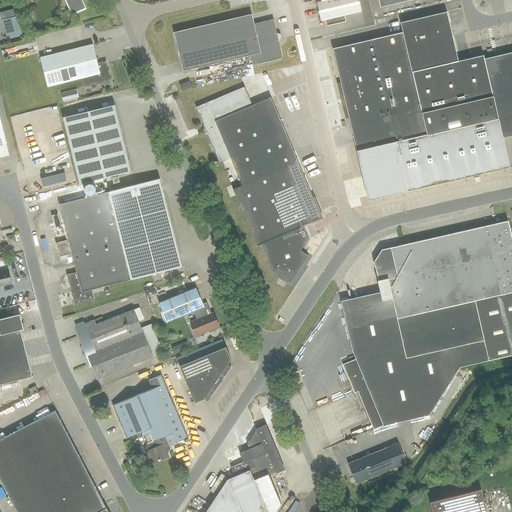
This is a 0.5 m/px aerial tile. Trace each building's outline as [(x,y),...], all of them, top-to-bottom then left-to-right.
[(65,0),(72,14),(85,9),(81,0),(65,0)] [(343,15),(339,0),(321,0),(321,1),(316,2),(321,20),(343,15)] [(339,0),(343,15),(361,11),(358,0),(339,0)] [(402,32),(333,49),(340,83),(337,83),(345,118),(349,118),(368,200),(509,168),(503,138),(511,135),(511,52),(484,59),(483,55),(458,61),(447,12),(400,23),(402,32)] [(253,65),(262,63),(282,58),(273,19),(254,24),(252,14),(174,32),(183,71),(251,55),(253,65)] [(7,34),(8,40),(22,36),(20,31),(7,34)] [(111,81),(106,63),(106,61),(98,64),(93,44),(40,58),(47,87),(82,78),(84,88),(111,81)] [(182,92),(192,88),(189,81),(179,85),(182,92)] [(244,87),(196,107),(204,128),(203,131),(207,133),(209,138),(220,134),(214,120),(252,105),(244,87)] [(78,98),(76,89),(61,93),(62,101),(78,98)] [(302,226),(321,218),(270,97),(252,105),(214,120),(220,134),(230,158),(242,186),(233,190),(256,245),(260,244),(273,274),(289,285),(308,256),(300,251),(307,240),(302,226)] [(76,171),(127,158),(115,105),(63,118),(76,171)] [(0,157),(9,155),(0,118),(0,157)] [(219,163),(230,158),(220,134),(209,138),(219,163)] [(131,172),(127,158),(76,171),(79,184),(131,172)] [(115,190),(121,188),(118,176),(112,178),(115,190)] [(160,179),(108,192),(59,205),(76,273),(67,275),(74,305),(94,299),(92,290),(182,267),(160,179)] [(381,292),(341,301),(352,350),(356,359),(343,364),(354,393),(358,392),(373,429),(383,426),(428,415),(459,367),(511,355),(511,237),(508,221),(382,250),(374,262),(381,292)] [(56,243),(59,257),(70,254),(66,240),(56,243)] [(0,286),(12,284),(8,270),(0,272),(0,286)] [(196,336),(218,327),(213,313),(211,314),(206,303),(203,305),(196,288),(159,303),(166,322),(193,311),(197,320),(190,322),(196,336)] [(151,325),(141,328),(134,309),(96,324),(94,320),(76,327),(89,368),(92,367),(96,379),(162,353),(151,325)] [(0,353),(25,348),(20,330),(23,330),(20,315),(0,319),(0,353)] [(174,354),(184,350),(182,344),(172,348),(174,354)] [(231,360),(225,347),(179,366),(195,403),(204,399),(205,398),(204,397),(206,393),(211,397),(231,367),(226,364),(229,360),(230,361),(231,360)] [(25,348),(0,353),(0,384),(32,377),(25,348)] [(152,389),(128,399),(112,406),(126,440),(142,433),(147,444),(149,443),(152,450),(150,450),(147,455),(151,464),(168,457),(164,448),(188,438),(165,383),(162,375),(148,381),(152,389)] [(0,439),(0,479),(17,511),(108,511),(55,411),(0,439)] [(247,443),(249,449),(246,451),(243,452),(240,453),(240,454),(244,462),(231,468),(234,477),(227,480),(205,511),(275,511),(281,504),(268,474),(275,471),(276,473),(284,469),(266,426),(266,425),(256,429),(256,430),(247,443)] [(348,464),(356,483),(406,463),(398,443),(348,464)] [(430,502),(432,511),(486,511),(481,489),(430,502)]
